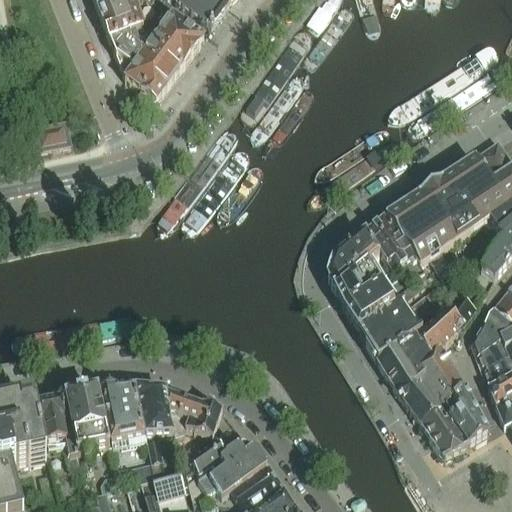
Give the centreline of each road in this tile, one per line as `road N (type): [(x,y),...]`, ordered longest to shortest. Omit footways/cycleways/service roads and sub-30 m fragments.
road 1 (residential): [(497,131),(375,212),(324,254),(313,280),(319,303),(432,491)]
road 2 (residential): [(329,511),(241,414),(190,382),(110,376),(0,397)]
road 3 (tertiary): [(279,0),(169,146),(126,174)]
road 4 (residential): [(61,0),(126,174)]
road 5 (tertiary): [(126,174),(0,196)]
